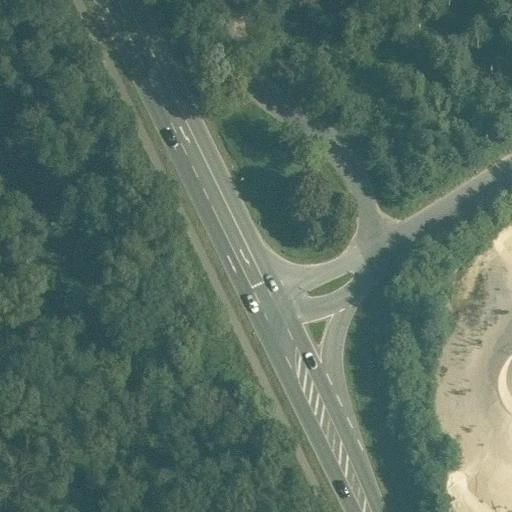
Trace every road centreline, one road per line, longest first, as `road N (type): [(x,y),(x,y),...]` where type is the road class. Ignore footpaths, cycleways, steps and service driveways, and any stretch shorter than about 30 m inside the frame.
road 1 (primary): [(120,0),(364,511)]
road 2 (track): [(389,258),(318,139),(227,70),(198,0)]
